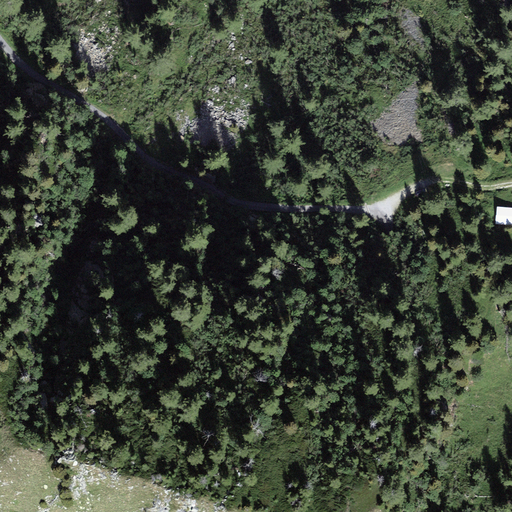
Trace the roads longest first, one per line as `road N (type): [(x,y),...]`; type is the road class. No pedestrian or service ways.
road 1 (unclassified): [(387,511),(383,212),(227,199),(151,162),(0,40)]
road 2 (track): [(511,184),(431,182),(383,212)]
